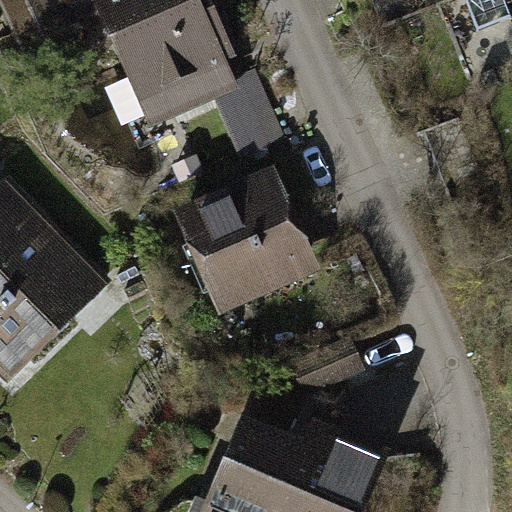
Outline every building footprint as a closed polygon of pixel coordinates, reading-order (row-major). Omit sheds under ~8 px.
[(199,0),(98,0),(152,127),(237,92),(199,0)] [(414,0),(420,13),(445,0),(414,0)] [(511,0),(461,0),(452,4),(480,74),(511,61),(511,0)] [(266,91),(227,104),(243,154),(282,141),(266,91)] [(278,178),(177,218),(219,323),(320,283),(278,178)] [(9,191),(0,199),(0,376),(13,390),(111,296),(9,191)] [(252,417),(212,511),(364,511),(382,471),(252,417)]
